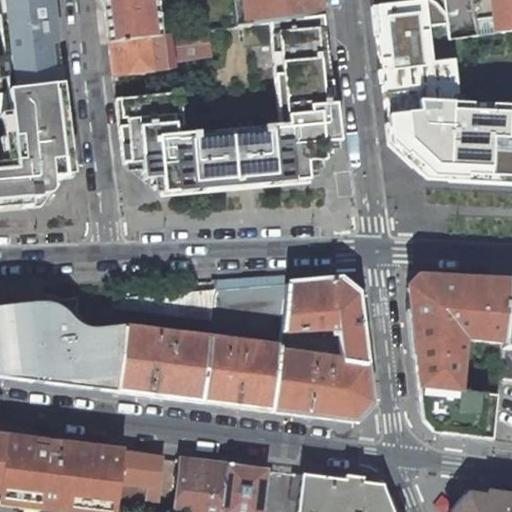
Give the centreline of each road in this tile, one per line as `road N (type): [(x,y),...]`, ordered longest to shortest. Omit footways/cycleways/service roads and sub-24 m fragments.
road 1 (residential): [(0,408),(397,458)]
road 2 (secondary): [(370,232),(282,213),(110,224)]
road 3 (residential): [(346,0),(370,232)]
road 4 (residential): [(370,232),(397,458)]
road 5 (residential): [(110,224),(81,0)]
road 6 (secondary): [(511,255),(440,252),(370,232)]
